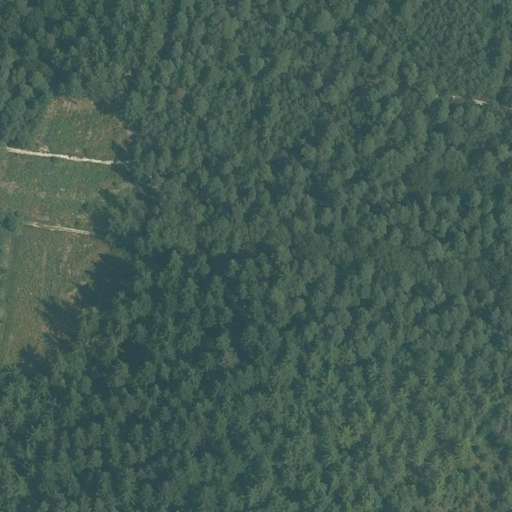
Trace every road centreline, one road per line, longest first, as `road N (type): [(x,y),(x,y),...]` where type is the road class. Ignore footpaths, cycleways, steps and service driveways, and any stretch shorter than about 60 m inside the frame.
road 1 (track): [(185,41),(0,0)]
road 2 (track): [(185,41),(350,76)]
road 3 (track): [(350,76),(511,109)]
